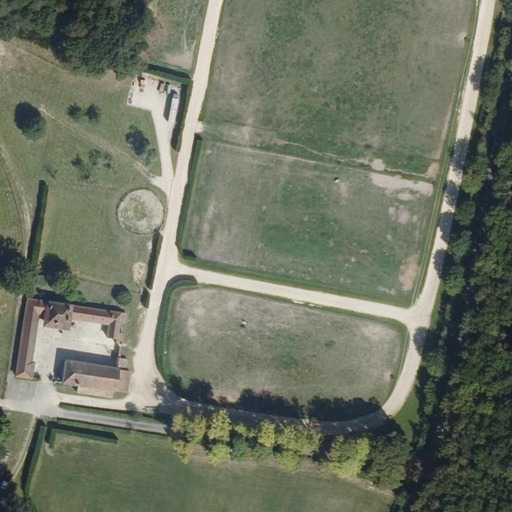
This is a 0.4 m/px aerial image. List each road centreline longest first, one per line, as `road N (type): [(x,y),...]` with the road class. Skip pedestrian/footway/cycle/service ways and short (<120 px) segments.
road 1 (track): [(155,394),(326,429),(361,427),(393,413),(419,317),(167,268),(151,370)]
road 2 (secondary): [(416,511),(491,188),(511,51)]
road 3 (track): [(487,0),(419,317)]
road 4 (track): [(169,263),(220,0)]
road 5 (track): [(151,370),(155,394),(135,404),(40,397),(37,411),(0,407)]
